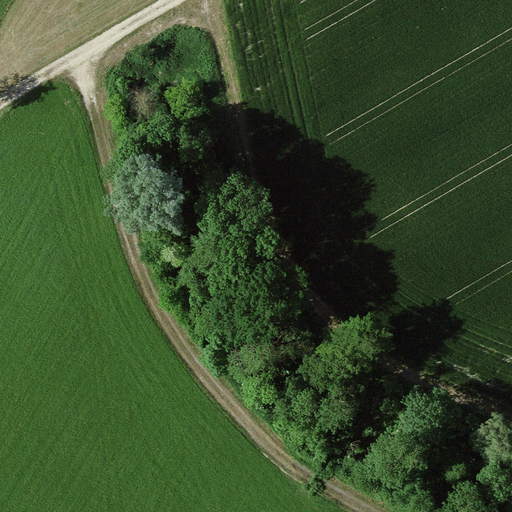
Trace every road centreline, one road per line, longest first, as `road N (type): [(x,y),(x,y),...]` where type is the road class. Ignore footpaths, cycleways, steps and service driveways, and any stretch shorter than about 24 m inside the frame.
road 1 (track): [(76,54),(123,229),(163,321),(262,440),(365,511)]
road 2 (track): [(171,0),(0,101)]
